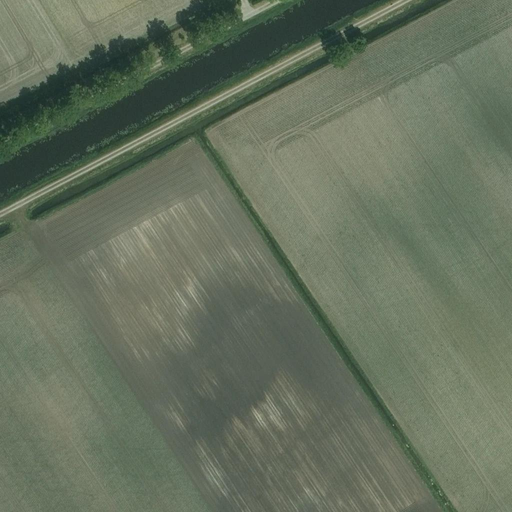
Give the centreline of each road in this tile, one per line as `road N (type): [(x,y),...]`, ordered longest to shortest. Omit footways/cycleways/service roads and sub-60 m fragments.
road 1 (track): [(0,215),(410,0)]
road 2 (unclassified): [(278,0),(0,147)]
